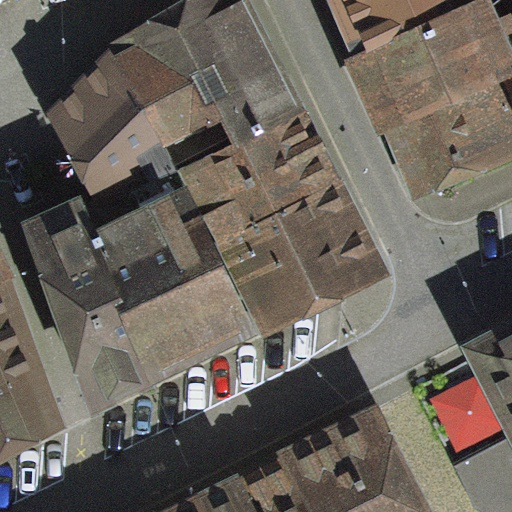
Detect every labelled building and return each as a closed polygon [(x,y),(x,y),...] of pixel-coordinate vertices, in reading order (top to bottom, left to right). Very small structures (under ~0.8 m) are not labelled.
[(237,141),(303,109),(249,0),(178,0),(169,5),(237,141)] [(317,0),(339,48),(445,0),(317,0)] [(468,0),(445,0),(339,48),(374,124),(485,74),(499,68),(483,33),(468,0)] [(169,5),(113,41),(171,152),(180,171),(237,141),(169,5)] [(511,20),(483,33),(499,68),(485,74),(511,134),(511,20)] [(113,41),(50,113),(90,190),(171,152),(113,41)] [(511,134),(485,74),(374,124),(408,201),(511,155),(511,134)] [(188,185),(216,242),(340,179),(303,109),(237,141),(180,171),(188,185)] [(216,242),(263,334),(387,270),(340,179),(216,242)] [(94,232),(156,383),(263,334),(216,242),(188,185),(94,232)] [(84,208),(27,234),(91,414),(156,383),(94,232),(84,208)] [(0,448),(54,422),(48,407),(0,278),(0,448)] [(511,511),(511,323),(465,349),(511,438),(457,465),(477,510),(481,511),(511,511)] [(430,511),(375,405),(281,452),(312,511),(430,511)] [(312,511),(281,452),(237,475),(256,511),(312,511)] [(256,511),(237,475),(192,497),(200,511),(256,511)] [(200,511),(192,497),(162,511),(200,511)]
